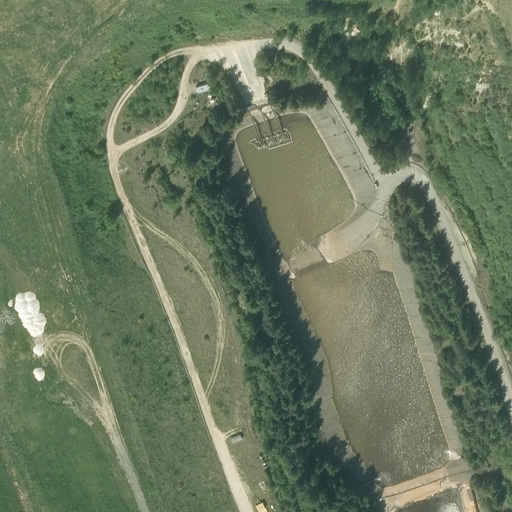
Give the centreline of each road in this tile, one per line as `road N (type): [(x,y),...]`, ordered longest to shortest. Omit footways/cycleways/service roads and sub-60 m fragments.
road 1 (track): [(248,511),(112,170),(113,151),(171,121),(194,59),(210,53)]
road 2 (track): [(219,438),(156,378),(39,239),(8,196),(0,148)]
road 3 (track): [(113,151),(119,103),(140,77),(167,55),(210,53)]
road 4 (track): [(0,102),(2,73),(81,0)]
